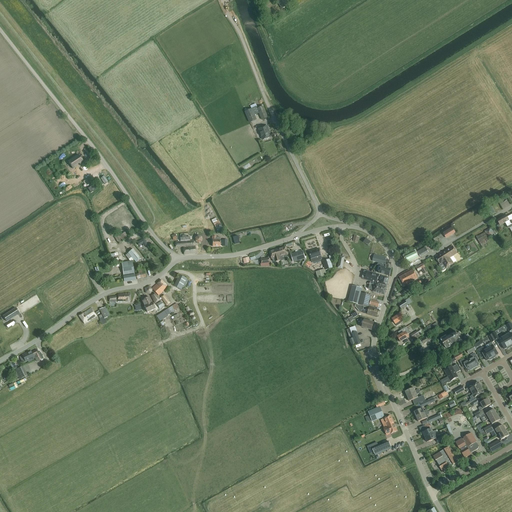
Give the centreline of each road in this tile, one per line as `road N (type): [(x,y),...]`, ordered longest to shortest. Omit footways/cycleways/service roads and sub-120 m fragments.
road 1 (unclassified): [(177,260),(0,30)]
road 2 (residential): [(431,493),(373,353),(395,271)]
road 3 (unclassified): [(319,212),(226,0)]
road 4 (unclassified): [(0,361),(90,301),(154,279),(177,260)]
road 5 (track): [(395,271),(511,206)]
road 6 (unclassified): [(177,260),(294,237)]
